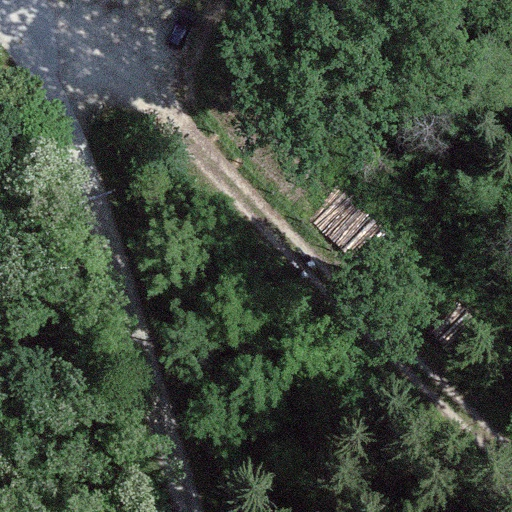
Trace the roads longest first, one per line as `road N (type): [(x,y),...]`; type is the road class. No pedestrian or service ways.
road 1 (track): [(23,46),(77,72),(181,143),(356,323),(511,461)]
road 2 (track): [(190,511),(93,199),(23,46)]
